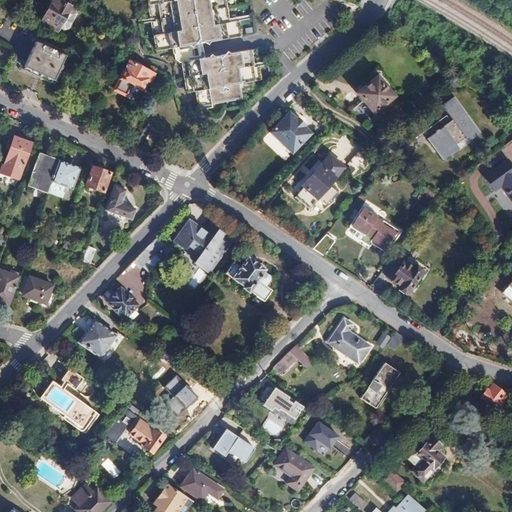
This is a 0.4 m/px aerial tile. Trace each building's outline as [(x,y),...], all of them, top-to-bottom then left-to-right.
[(72,6),(59,0),(52,0),(41,23),(56,31),(59,29),(60,28),(64,30),(69,29),(77,14),(75,9),(71,7),(72,6)] [(146,0),(155,51),(172,48),(173,54),(174,54),(175,59),(180,63),(181,62),(186,93),(195,92),(197,107),(211,104),(211,105),(242,99),(241,93),(254,91),(253,82),(262,80),(256,49),(205,58),(202,43),(242,36),(239,20),(230,22),(225,0),(146,0)] [(68,56),(36,41),(24,67),(57,82),(68,56)] [(130,62),(129,61),(119,79),(114,90),(126,95),(131,85),(141,90),(143,83),(148,86),(154,74),(141,67),(142,65),(132,60),(130,62)] [(393,88),(389,84),(387,84),(385,86),(376,77),(358,94),(376,112),(394,95),(391,92),(393,91),(393,88)] [(92,92),(80,85),(74,97),(85,104),(92,92)] [(484,132),(458,97),(447,105),(457,119),(434,137),(449,158),(484,132)] [(269,135),(291,157),(311,137),(304,130),(305,129),(297,121),(296,122),(289,115),(269,135)] [(201,136),(196,142),(199,146),(205,139),(201,136)] [(4,165),(3,164),(0,171),(0,173),(19,180),(31,143),(14,137),(4,165)] [(39,153),(28,186),(48,192),(52,181),(58,162),(59,160),(39,153)] [(359,179),(373,164),(361,153),(347,169),(359,179)] [(340,171),(326,158),(300,187),(301,189),(291,201),(305,213),(314,203),(321,208),(332,195),(325,188),(340,171)] [(505,187),(511,197),(511,159),(487,177),(497,192),(505,187)] [(52,181),(71,188),(78,169),(58,162),(52,181)] [(104,192),(111,173),(91,166),(85,186),(104,192)] [(71,188),(52,181),(48,192),(67,199),(71,188)] [(114,186),(105,210),(131,219),(135,209),(121,204),(125,190),(114,186)] [(409,235),(390,223),(393,219),(387,215),(384,219),(361,203),(349,220),(389,246),(391,243),(399,249),(400,248),(408,236),(409,235)] [(205,268),(231,238),(218,227),(213,234),(193,216),(183,228),(181,226),(174,233),(184,242),(187,239),(199,250),(193,257),(205,268)] [(324,233),(313,249),(323,256),(334,241),(324,233)] [(147,253),(160,241),(155,236),(143,249),(147,253)] [(410,256),(419,244),(408,236),(400,248),(410,256)] [(90,266),(95,249),(87,247),(82,262),(90,266)] [(161,260),(154,253),(150,256),(147,253),(143,249),(131,261),(138,268),(142,265),(149,272),(161,260)] [(233,258),(223,268),(240,282),(238,284),(245,290),(247,288),(259,299),(268,289),(263,284),(267,279),(261,273),(263,271),(246,255),(239,263),(233,258)] [(392,296),(413,268),(400,258),(385,278),(383,277),(378,284),(380,285),(379,287),(392,296)] [(0,301),(9,305),(19,277),(0,269),(0,301)] [(46,304),(53,285),(24,275),(18,294),(46,304)] [(511,275),(500,289),(511,298),(511,275)] [(131,300),(120,289),(107,302),(118,313),(119,312),(125,318),(127,316),(131,321),(138,314),(133,310),(136,307),(130,301),(131,300)] [(75,323),(84,330),(88,324),(80,317),(75,323)] [(327,341),(358,361),(370,343),(347,329),(351,322),(342,317),(327,341)] [(98,360),(113,337),(91,322),(76,344),(98,360)] [(393,349),(401,335),(393,330),(384,343),(393,349)] [(305,358),(292,345),(289,348),(277,360),(284,367),(294,357),(300,363),(305,358)] [(396,371),(382,362),(358,398),(373,407),(374,405),(377,407),(383,397),(382,397),(380,395),(384,389),(386,391),(387,391),(394,382),(391,380),(396,371)] [(84,378),(69,367),(61,379),(64,382),(68,384),(75,390),(84,378)] [(39,397),(84,430),(96,413),(64,390),(60,387),(51,380),(39,397)] [(291,416),(300,403),(288,395),(271,384),(269,386),(265,384),(257,396),(275,407),(276,406),(291,416)] [(480,397),(494,410),(501,402),(500,401),(505,396),(493,386),(488,392),(486,390),(480,397)] [(288,395),(300,403),(301,404),(304,399),(291,391),(288,395)] [(133,416),(122,409),(120,413),(130,420),(133,416)] [(109,443),(122,429),(115,423),(111,419),(98,434),(103,438),(109,443)] [(142,446),(150,452),(163,435),(150,425),(148,428),(136,419),(127,432),(140,441),(139,443),(142,446)] [(329,447),(337,434),(317,421),(303,440),(316,449),(321,441),(329,447)] [(244,461),(259,438),(242,427),(237,436),(225,427),(212,447),(224,455),(228,449),(244,461)] [(419,479),(440,457),(432,450),(437,445),(428,437),(414,452),(412,450),(405,458),(413,465),(408,470),(419,479)] [(298,490),(313,466),(285,449),(274,466),(291,477),(287,483),(298,490)] [(389,469),(381,480),(396,492),(404,481),(389,469)] [(214,498),(220,489),(188,470),(178,486),(199,500),(204,492),(214,498)] [(182,511),(191,499),(165,482),(149,507),(153,509),(151,511),(182,511)] [(78,505),(91,492),(84,485),(71,498),(78,505)] [(77,511),(97,511),(109,501),(96,488),(91,492),(78,505),(74,509),(77,511)] [(348,499),(359,510),(366,504),(354,493),(348,499)] [(417,511),(421,509),(405,494),(388,511),(387,510),(384,511),(377,511),(373,508),(369,511),(417,511)]
